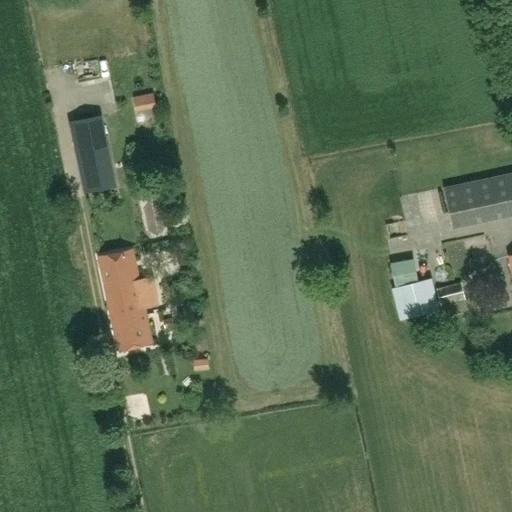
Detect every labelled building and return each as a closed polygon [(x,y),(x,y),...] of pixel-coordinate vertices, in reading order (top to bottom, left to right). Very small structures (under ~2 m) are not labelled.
[(138,96),(139,108),(161,106),(160,95),(138,96)] [(96,111),(119,109),(118,97),(95,99),(96,111)] [(113,186),(97,116),(70,121),(86,192),(113,186)] [(511,172),(445,186),(453,225),(511,212),(511,172)] [(153,343),(133,249),(98,257),(119,350),(153,343)] [(440,310),(432,278),(392,288),(400,320),(440,310)] [(438,288),(442,306),(466,299),(461,282),(438,288)] [(163,320),(165,328),(175,326),(173,317),(163,320)]
